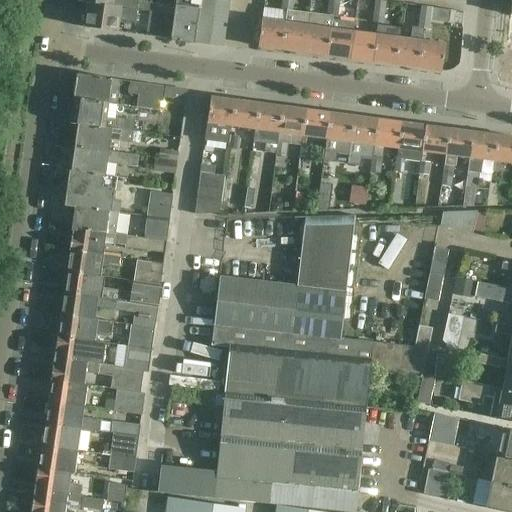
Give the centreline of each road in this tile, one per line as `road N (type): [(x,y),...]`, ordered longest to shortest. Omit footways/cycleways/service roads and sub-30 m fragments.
road 1 (residential): [(48,44),(475,104)]
road 2 (residential): [(0,365),(48,44)]
